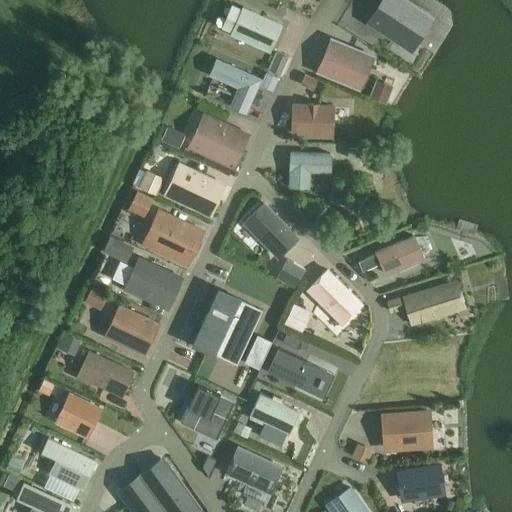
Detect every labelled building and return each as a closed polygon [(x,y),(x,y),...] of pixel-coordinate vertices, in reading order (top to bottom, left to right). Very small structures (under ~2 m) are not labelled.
[(383,0),(370,21),(410,47),(426,23),(397,5),(400,0),(399,0),(383,0)] [(230,34),(269,52),(281,24),(243,7),(230,34)] [(331,41),(319,68),(318,71),(353,85),(365,55),(331,41)] [(275,53),(269,68),(280,73),(287,58),(275,53)] [(259,79),(216,60),(209,74),(238,87),(230,105),(245,112),(259,79)] [(260,86),(271,90),(275,78),(264,74),(260,86)] [(301,84),(312,89),(316,80),(305,75),(301,84)] [(392,85),(377,79),(369,97),(385,103),(392,85)] [(333,107),(319,106),(317,106),(317,103),(307,103),(307,106),(293,105),(291,133),(331,135),(333,107)] [(232,165),(233,161),(245,135),(209,119),(196,148),(232,165)] [(185,135),(166,126),(161,139),(179,147),(185,135)] [(348,159),(362,159),(362,148),(348,148),(348,159)] [(329,172),(330,161),(330,154),(290,152),(288,186),(297,186),(297,180),(305,173),(305,171),(329,172)] [(186,167),(172,197),(209,214),(223,185),(186,167)] [(154,192),(161,177),(146,171),(139,185),(154,192)] [(144,213),(152,199),(137,192),(130,206),(144,213)] [(277,256),(297,237),(263,203),(244,222),(277,256)] [(163,215),(150,244),(186,261),(200,232),(163,215)] [(376,253),(365,258),(369,268),(381,263),(385,274),(422,258),(413,236),(376,251),(376,253)] [(125,256),(129,248),(113,240),(109,249),(125,256)] [(138,260),(127,286),(167,305),(179,279),(138,260)] [(283,281),(293,287),(303,269),(293,263),(283,281)] [(342,323),(361,304),(327,270),(307,289),(342,323)] [(448,283),(402,297),(405,307),(411,324),(457,310),(448,283)] [(100,308),(107,294),(93,286),(85,301),(100,308)] [(204,325),(195,344),(236,364),(261,309),(218,289),(207,313),(206,312),(201,323),(204,325)] [(399,298),(387,302),(390,312),(403,308),(400,297),(399,298)] [(303,331),(312,311),(293,303),(285,323),(303,331)] [(158,323),(119,305),(105,335),(144,353),(158,323)] [(256,334),(250,347),(265,354),(271,341),(256,334)] [(286,334),(281,343),(296,349),(300,340),(286,334)] [(66,336),(61,348),(73,353),(79,341),(66,336)] [(314,393),(324,370),(277,348),(266,371),(314,393)] [(121,395),(132,371),(93,353),(82,377),(121,395)] [(38,389),(49,394),(53,384),(42,380),(38,389)] [(440,385),(409,387),(409,398),(441,395),(440,385)] [(195,389),(179,425),(215,442),(231,406),(195,389)] [(297,414),(297,411),(259,393),(248,417),(286,434),(288,432),(291,426),(291,423),(292,421),(294,419),(297,414)] [(69,394),(56,420),(85,434),(98,408),(69,394)] [(397,446),(397,442),(429,440),(427,412),(383,415),(385,447),(397,446)] [(246,436),(249,428),(238,423),(234,430),(246,436)] [(48,438),(41,452),(56,459),(49,473),(81,488),(95,460),(48,438)] [(357,444),(352,455),(363,460),(368,449),(357,444)] [(226,472),(269,492),(281,467),(237,447),(226,472)] [(207,455),(202,466),(208,476),(216,460),(207,455)] [(22,462),(11,456),(6,467),(17,472),(22,462)] [(162,461),(141,476),(167,511),(187,511),(195,507),(162,461)] [(423,488),(441,485),(438,466),(398,473),(402,499),(425,495),(423,488)] [(167,511),(141,476),(120,491),(135,511),(167,511)] [(66,511),(70,505),(23,483),(17,498),(31,505),(27,511),(66,511)] [(366,511),(349,487),(326,503),(332,511),(366,511)]
